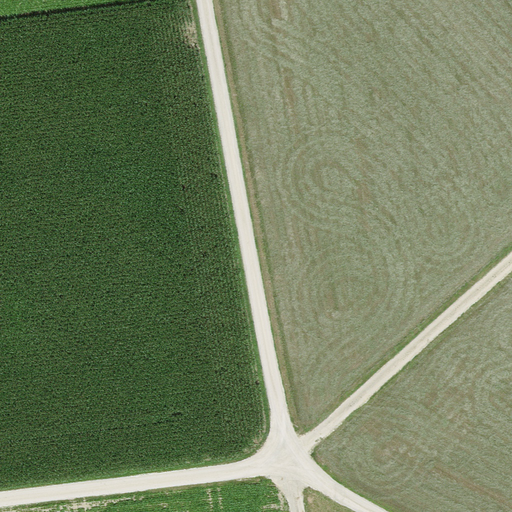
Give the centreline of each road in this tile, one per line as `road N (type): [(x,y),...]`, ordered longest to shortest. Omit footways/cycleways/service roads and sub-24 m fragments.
road 1 (track): [(205,0),(289,463)]
road 2 (track): [(511,263),(289,463)]
road 3 (track): [(289,463),(0,498)]
